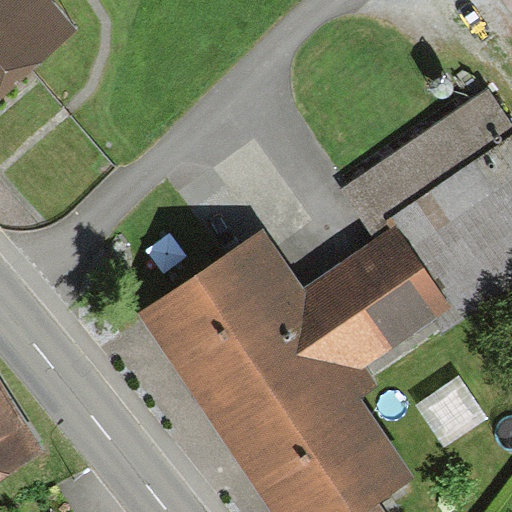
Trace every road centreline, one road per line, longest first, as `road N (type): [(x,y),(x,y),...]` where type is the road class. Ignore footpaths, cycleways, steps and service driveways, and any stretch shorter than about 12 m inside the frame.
road 1 (residential): [(0,292),(264,49),(329,0)]
road 2 (tertiary): [(170,511),(0,301)]
